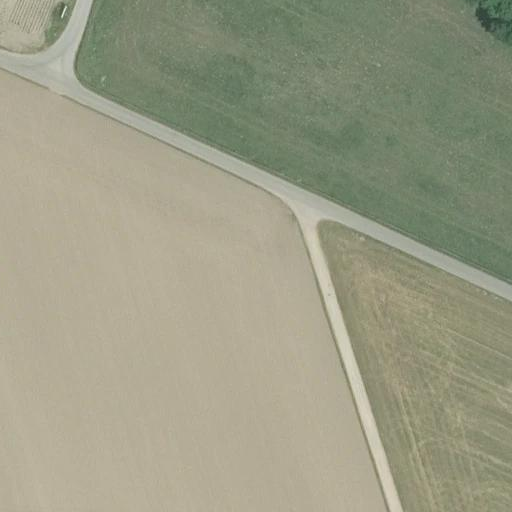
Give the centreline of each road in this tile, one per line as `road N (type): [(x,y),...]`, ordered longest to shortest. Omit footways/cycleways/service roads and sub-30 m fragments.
road 1 (unclassified): [(511,296),(0,62)]
road 2 (track): [(311,203),(305,220),(395,511)]
